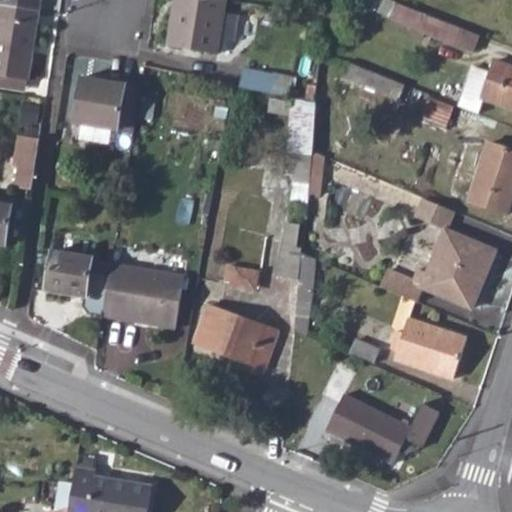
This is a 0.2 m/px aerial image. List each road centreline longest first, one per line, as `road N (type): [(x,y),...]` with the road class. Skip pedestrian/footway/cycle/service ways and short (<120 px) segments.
road 1 (tertiary): [(292,489),(0,363)]
road 2 (residential): [(469,511),(511,371)]
